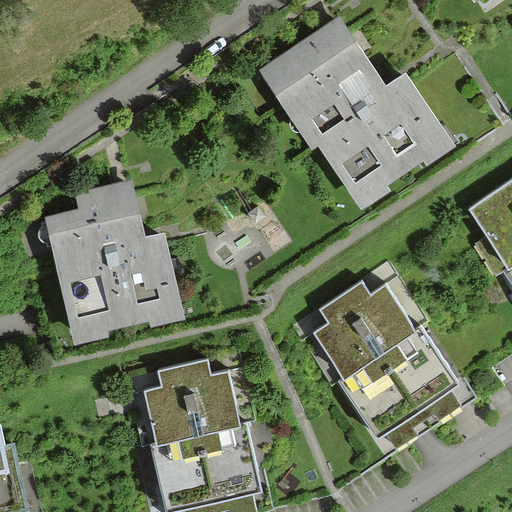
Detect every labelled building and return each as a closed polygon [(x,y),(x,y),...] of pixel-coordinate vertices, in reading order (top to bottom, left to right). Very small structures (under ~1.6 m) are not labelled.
[(338,18),(260,71),(313,149),(318,146),(360,208),(454,144),(407,75),(386,89),(338,18)] [(511,179),(476,204),(511,256),(511,260),(507,264),(511,270),(511,179)] [(80,211),(49,218),(76,340),(183,316),(164,234),(146,239),(133,182),(76,194),(80,211)] [(309,337),(379,434),(388,427),(401,446),(464,400),(450,382),(459,376),(388,279),(369,293),(359,280),(318,310),(327,323),(309,337)] [(143,388),(169,505),(180,503),(181,511),(243,511),(260,508),(255,486),(265,484),(239,367),(216,372),(212,356),(162,367),(166,383),(143,388)] [(0,511),(29,511),(30,511),(13,442),(5,444),(0,424),(0,511)]
